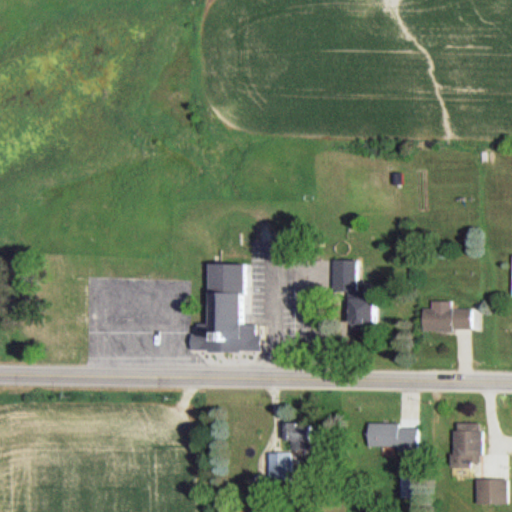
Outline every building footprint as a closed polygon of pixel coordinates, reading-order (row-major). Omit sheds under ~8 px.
[(339,291),(361,291),(361,259),(339,259),(339,291)] [(215,262),(215,321),(199,321),(199,332),(194,332),(193,347),(263,348),(263,333),(257,333),(257,323),(247,323),(247,262),(215,262)] [(359,298),(359,329),(383,329),(383,298),(359,298)] [(429,330),(481,330),(481,309),(429,309),(429,330)] [(288,440),(295,440),(295,449),(317,449),(317,422),(288,422),(288,440)] [(423,448),(423,423),(374,423),(374,448),(423,448)] [(478,467),(478,462),(489,462),(490,430),(458,429),(458,467),(478,467)] [(273,481),(298,481),(298,452),(273,452),(273,481)] [(426,497),(426,473),(404,473),(404,497),(426,497)] [(511,479),(483,479),(483,505),(511,504),(511,479)]
